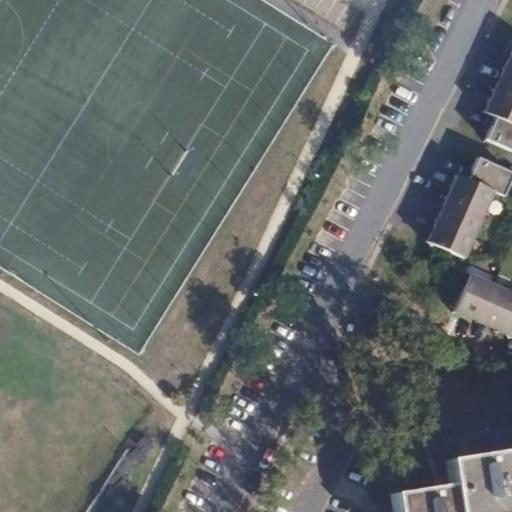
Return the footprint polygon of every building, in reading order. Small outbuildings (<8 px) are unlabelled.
[(511,51),(484,111),(496,117),(487,139),(511,149),(511,51)] [(457,174),(426,240),(464,257),(495,190),(504,193),(511,175),(511,171),(479,156),(468,179),(457,174)] [(511,296),(469,278),(453,315),(511,341),(511,296)] [(511,511),(511,449),(448,459),(451,486),(454,511),(511,511)] [(454,511),(451,486),(392,495),(395,511),(454,511)]
